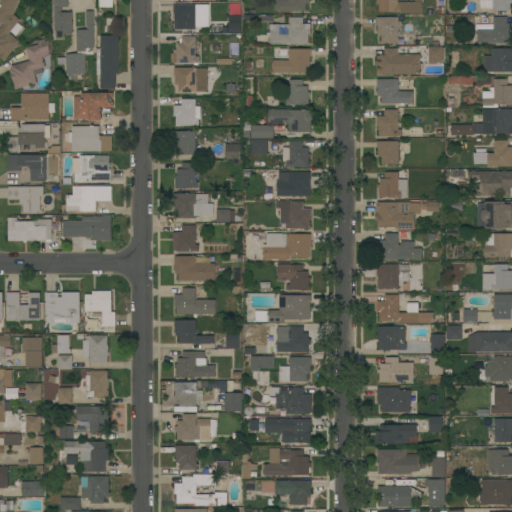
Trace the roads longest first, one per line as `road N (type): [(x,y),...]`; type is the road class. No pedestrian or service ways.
road 1 (residential): [(141,0),(147,511)]
road 2 (residential): [(343,0),(348,511)]
road 3 (residential): [(0,262),(147,263)]
